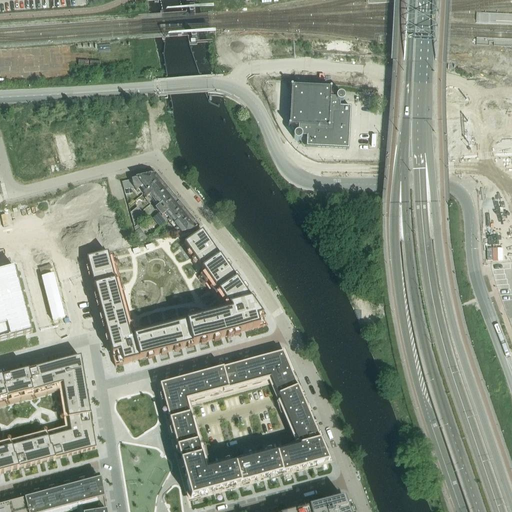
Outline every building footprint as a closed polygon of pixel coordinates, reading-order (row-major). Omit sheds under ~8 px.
[(329,89),(303,88),(292,88),(292,87),(291,86),(290,86),(290,87),(290,88),(291,89),(289,125),(288,125),(288,126),(288,127),(289,128),(290,127),(290,126),(298,127),(298,133),(297,133),(295,133),(294,134),(294,135),(293,137),(293,138),(294,139),(294,140),(295,141),(297,141),(297,142),(299,141),(300,141),(301,140),(301,139),(302,137),(306,138),(305,148),(306,149),(349,150),(351,109),(351,108),(350,108),(343,108),(339,107),(340,103),(341,103),(342,102),(343,102),(344,101),(344,99),(344,98),(343,96),(342,95),(341,95),(339,95),(337,95),(336,96),(336,98),(336,99),(329,98),(330,91),(330,90),(331,90),(331,89),(330,88),(329,89)] [(479,180),(507,178),(506,164),(485,165),(485,169),(478,169),(479,180)] [(142,195),(159,181),(154,175),(131,180),(133,189),(136,191),(141,187),(146,192),(142,195)] [(124,191),(133,189),(131,180),(122,183),(124,191)] [(149,196),(153,202),(167,190),(159,181),(142,195),(145,199),(149,196)] [(175,199),(167,190),(153,202),(158,207),(154,210),(157,214),(175,199)] [(164,214),(169,220),(182,209),(175,199),(157,214),(160,217),(164,214)] [(141,212),(137,208),(130,214),(132,220),(141,212)] [(198,228),(182,209),(169,220),(180,233),(197,229),(198,228)] [(0,212),(0,273),(15,269),(0,212)] [(132,220),(134,226),(145,217),(141,212),(132,220)] [(135,233),(139,229),(143,226),(141,223),(134,228),(135,233)] [(147,238),(139,229),(135,233),(138,242),(145,239),(147,238)] [(267,327),(201,233),(183,245),(231,313),(134,339),(119,281),(114,282),(107,255),(86,260),(115,367),(267,327)] [(0,273),(0,342),(32,334),(15,269),(0,273)] [(238,368),(210,376),(196,379),(184,383),(175,385),(161,389),(192,502),(331,465),(323,445),(319,436),(312,419),(291,369),(285,355),(267,360),(253,364),(238,368)] [(81,359),(0,380),(0,476),(96,450),(81,359)] [(106,511),(101,480),(0,506),(0,511),(106,511)] [(348,511),(344,499),(317,506),(310,508),(296,511),(348,511)]
